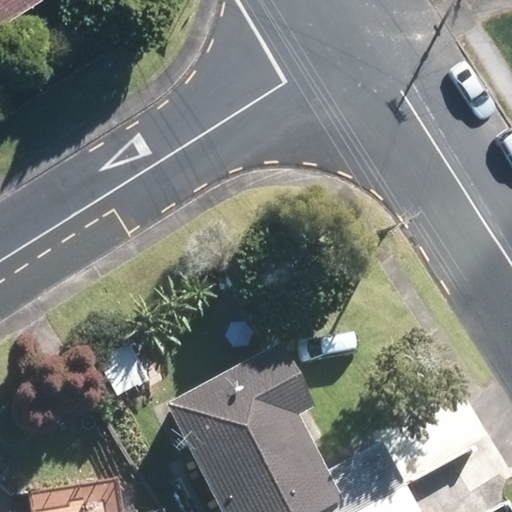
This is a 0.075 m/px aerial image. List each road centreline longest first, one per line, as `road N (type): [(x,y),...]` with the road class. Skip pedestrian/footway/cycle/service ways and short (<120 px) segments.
road 1 (residential): [(0,253),(367,33)]
road 2 (tertiary): [(511,262),(367,33)]
